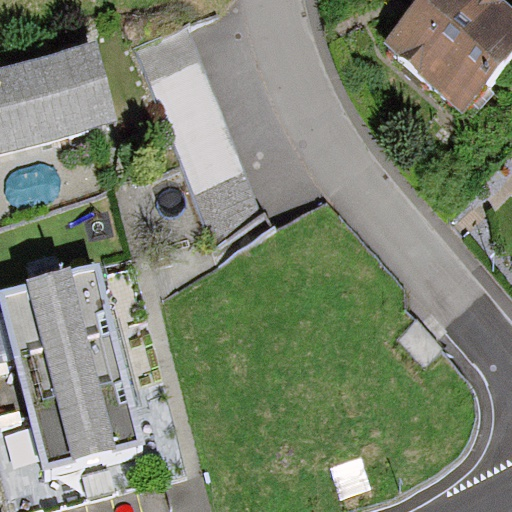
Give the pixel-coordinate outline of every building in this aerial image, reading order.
[(457,130),(511,68),(511,40),(466,0),(437,0),(381,63),(457,130)] [(197,27),(146,46),(214,233),(264,215),(197,27)] [(0,174),(115,142),(91,56),(0,81),(0,174)] [(128,275),(0,308),(0,377),(145,339),(128,275)] [(145,339),(0,377),(0,396),(8,427),(158,387),(145,339)] [(158,387),(8,427),(26,495),(176,455),(158,387)]
